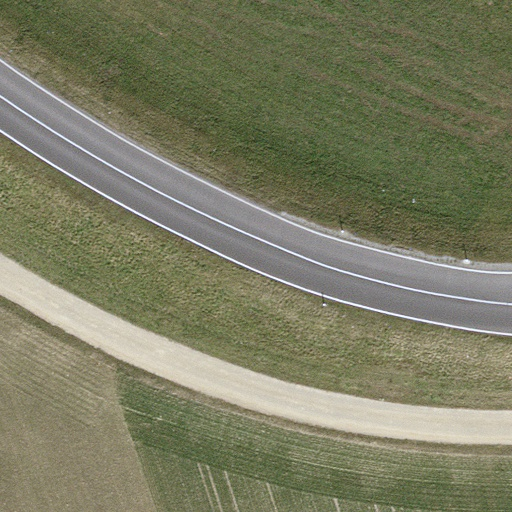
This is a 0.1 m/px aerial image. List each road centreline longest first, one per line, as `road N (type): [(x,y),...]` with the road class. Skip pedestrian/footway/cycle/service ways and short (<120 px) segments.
road 1 (primary): [(511,302),(381,282),(263,238),(158,190),(0,89)]
road 2 (track): [(0,289),(88,339),(315,426),(511,442)]
